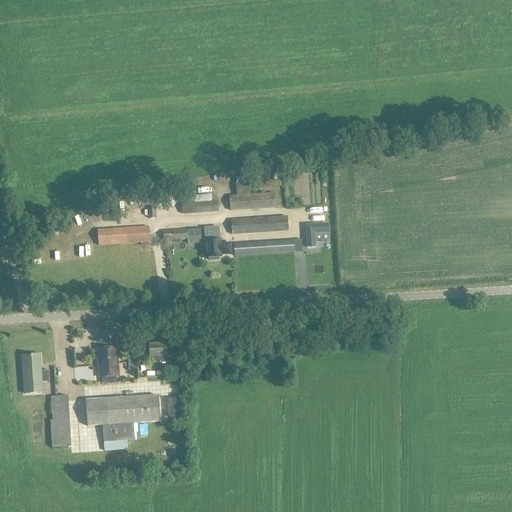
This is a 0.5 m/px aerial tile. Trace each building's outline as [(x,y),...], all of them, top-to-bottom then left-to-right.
[(275,193),(236,195),(230,196),(231,211),(276,208),(275,193)] [(195,201),(195,198),(194,195),(181,196),(182,214),(219,211),(217,200),(206,201),(195,201)] [(287,216),(231,220),(232,235),(288,231),(287,216)] [(328,224),(306,226),(307,247),(316,247),(315,243),(315,233),(329,232),(328,224)] [(149,226),(98,230),(99,246),(150,242),(149,226)] [(187,230),(187,229),(163,231),(164,241),(188,239),(188,237),(199,236),(199,229),(187,230)] [(211,234),(211,240),(205,241),(205,248),(206,248),(207,258),(209,258),(210,261),(219,260),(220,257),(222,257),(222,255),(232,254),(231,243),(221,244),(220,240),(219,240),(219,233),(211,234)] [(246,243),(234,244),(235,256),(295,252),(294,240),(253,242),(246,242),(246,243)] [(53,249),(53,257),(64,256),(64,248),(53,249)] [(158,362),(167,361),(169,361),(167,343),(150,344),(151,357),(157,356),(158,362)] [(105,351),(99,351),(101,379),(119,378),(117,350),(111,350),(110,348),(106,349),(105,350),(105,351)] [(40,355),(22,356),(25,394),(43,393),(40,355)] [(120,360),(123,371),(137,367),(134,357),(120,360)] [(96,365),(78,365),(78,379),(95,379),(96,365)] [(161,422),(159,395),(86,400),(88,427),(103,426),(104,443),(105,452),(128,450),(127,441),(141,440),(140,423),(161,422)] [(52,448),(71,447),(72,447),(69,396),(51,398),(53,421),(51,421),(52,448)] [(173,403),(164,404),(165,414),(174,413),(173,403)]
